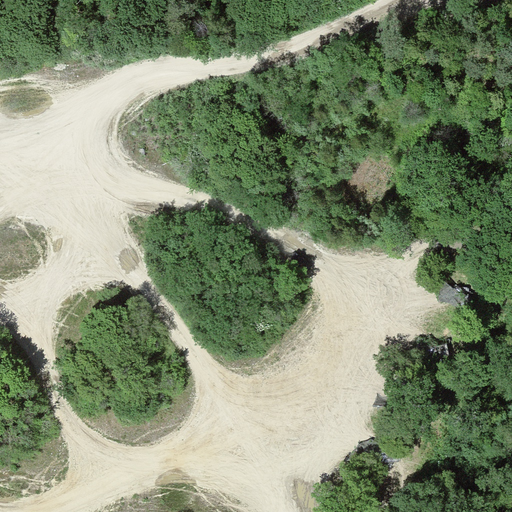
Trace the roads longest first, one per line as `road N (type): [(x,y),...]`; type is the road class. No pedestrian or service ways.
road 1 (track): [(40,511),(129,467),(257,424),(325,375),(340,312),(309,249),(213,199),(109,173),(58,139)]
road 2 (track): [(0,124),(273,54)]
road 3 (track): [(0,195),(107,91)]
road 4 (track): [(405,0),(273,54)]
